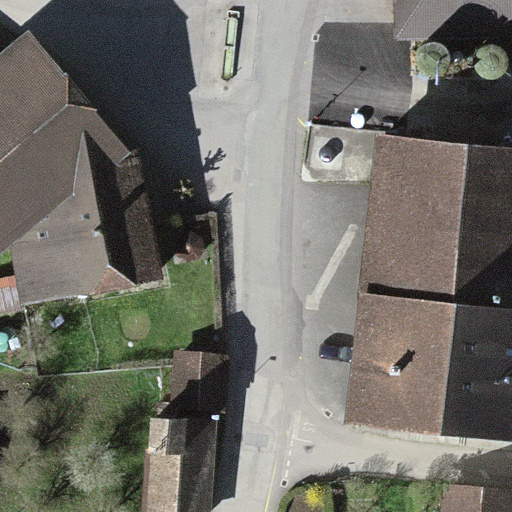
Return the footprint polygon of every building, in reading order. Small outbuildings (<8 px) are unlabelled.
[(511,0),(373,0),(374,38),(511,39),(511,0)] [(128,159),(105,162),(12,51),(0,60),(0,301),(144,283),(128,159)] [(511,161),(370,144),(335,419),(511,441),(511,161)] [(133,511),(196,511),(206,429),(144,422),(133,511)] [(427,501),(426,511),(500,511),(501,504),(427,501)]
